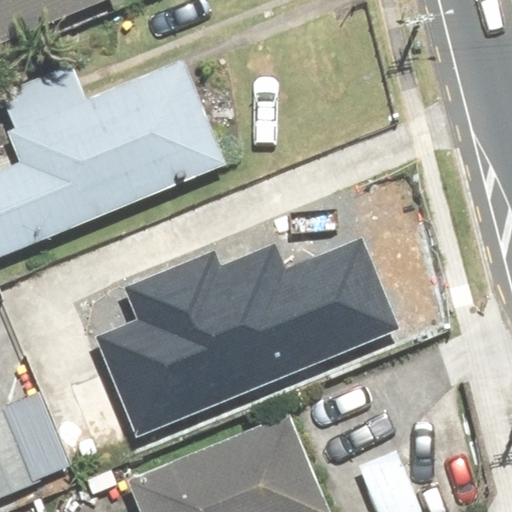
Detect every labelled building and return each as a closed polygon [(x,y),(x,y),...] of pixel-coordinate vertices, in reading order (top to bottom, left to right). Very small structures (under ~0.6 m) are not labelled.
[(109,0),(0,0),(0,40),(111,4),(109,0)] [(0,244),(206,161),(176,41),(0,112),(0,120),(9,154),(0,157),(0,244)] [(345,194),(97,270),(143,418),(391,342),(345,194)] [(324,511),(288,400),(128,452),(148,511),(324,511)] [(39,401),(0,420),(0,502),(71,469),(39,401)] [(454,433),(364,471),(381,511),(451,511),(482,499),(454,433)]
